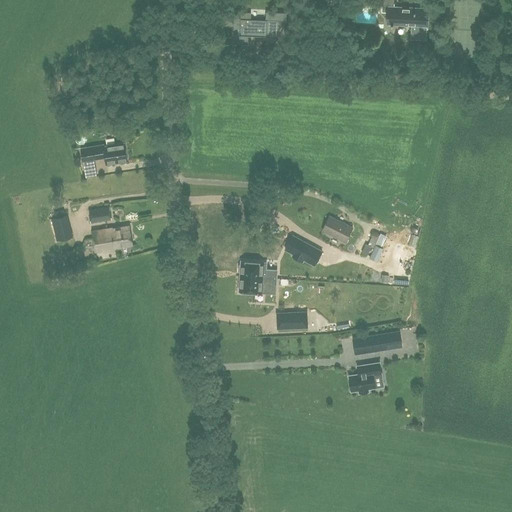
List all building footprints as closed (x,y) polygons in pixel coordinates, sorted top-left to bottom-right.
[(428,42),(429,10),(396,9),(396,0),(383,0),(383,14),(391,14),(390,25),(413,26),(412,41),(428,42)] [(231,42),(240,43),(248,43),(248,35),(266,35),(267,38),(269,40),(270,41),(272,42),(275,41),(277,40),(278,39),(279,26),(266,25),(266,20),(250,19),(250,12),(229,11),(229,22),(232,22),(231,42)] [(107,163),(128,160),(126,142),(105,145),(104,144),(82,147),(83,160),(106,156),(107,163)] [(112,220),(110,207),(89,210),(91,223),(112,220)] [(323,230),(346,242),(353,227),(330,216),(323,230)] [(71,220),(63,220),(64,224),(55,224),(56,239),(65,239),(64,228),(71,227),(71,220)] [(95,250),(133,245),(130,225),(92,231),(95,250)] [(232,240),(240,238),(238,230),(230,232),(232,240)] [(371,237),(368,244),(361,241),(356,251),(366,256),(371,247),(373,248),(380,234),(375,231),(372,231),(370,235),(371,237)] [(293,236),(286,250),(293,254),(292,256),(302,261),(303,260),(314,265),(321,251),(293,236)] [(276,278),(277,270),(266,269),(266,263),(241,261),(241,264),(239,265),(238,271),(240,273),(240,276),(276,278)] [(276,285),(276,278),(240,276),(239,291),(242,291),(242,293),(251,294),(251,292),(265,293),(266,285),(276,285)] [(278,329),(312,327),(312,312),(277,314),(278,329)] [(397,347),(394,332),(365,336),(367,351),(397,347)] [(349,376),(351,391),(359,389),(360,392),(368,391),(368,388),(376,387),(376,386),(375,386),(374,377),(381,375),(381,376),(382,376),(379,362),(362,365),(357,366),(359,374),(349,376)]
